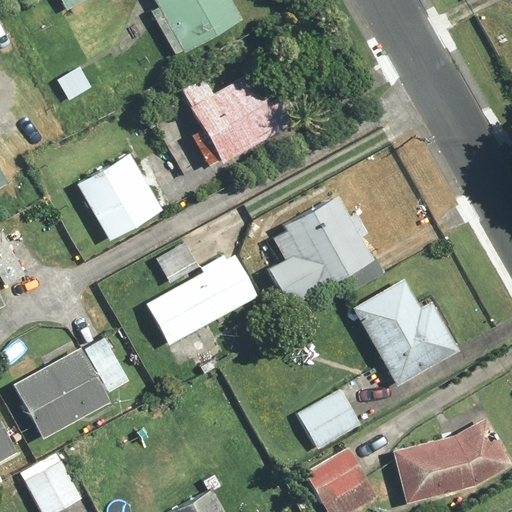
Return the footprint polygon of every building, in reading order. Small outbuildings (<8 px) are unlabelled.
[(80,0),(57,0),(63,9),(80,0)] [(152,0),(155,4),(146,9),(173,56),(239,19),(228,0),(152,0)] [(201,74),(177,88),(218,162),(272,132),(263,115),(277,107),(255,68),(211,92),(201,74)] [(160,209),(125,150),(69,183),(104,242),(160,209)] [(281,258),(265,267),(291,319),(311,309),(304,295),(334,280),(341,294),(382,273),(362,233),(366,231),(356,211),(347,216),(335,193),(279,222),(283,230),(270,237),(281,258)] [(1,230),(0,231),(0,283),(1,286),(23,275),(1,230)] [(197,266),(183,241),(153,258),(168,283),(197,266)] [(200,271),(143,303),(165,344),(255,296),(232,253),(223,258),(221,253),(197,266),(200,271)] [(399,278),(350,307),(395,384),(454,350),(426,302),(416,307),(399,278)] [(103,337),(82,349),(106,391),(127,380),(103,337)] [(79,347),(11,384),(40,438),(108,402),(79,347)] [(338,387),(294,411),(314,447),(358,422),(338,387)] [(451,435),(389,449),(403,503),(471,486),(510,465),(482,416),(451,435)] [(0,423),(0,456),(14,449),(0,423)] [(265,452),(254,438),(226,459),(237,473),(265,452)] [(346,446),(302,471),(325,511),(345,511),(374,496),(346,446)] [(55,453),(19,472),(39,511),(50,511),(78,498),(55,453)] [(217,511),(206,492),(170,511),(217,511)]
